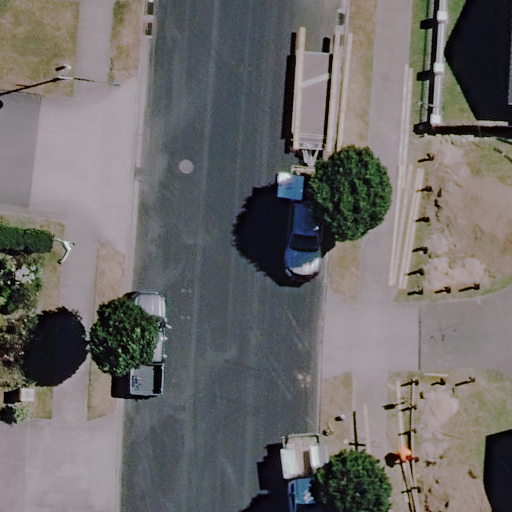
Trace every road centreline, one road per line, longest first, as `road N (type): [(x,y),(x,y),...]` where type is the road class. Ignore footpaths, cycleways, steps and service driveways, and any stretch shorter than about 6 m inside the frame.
road 1 (tertiary): [(210,511),(218,172)]
road 2 (residential): [(0,142),(218,172)]
road 3 (tertiary): [(218,172),(230,0)]
